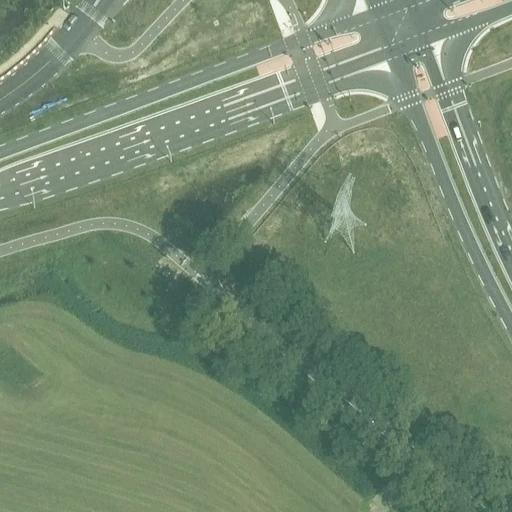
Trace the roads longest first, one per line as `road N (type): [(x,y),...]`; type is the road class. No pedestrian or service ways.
road 1 (primary): [(0,192),(392,53)]
road 2 (primary): [(378,13),(0,154)]
road 3 (primary): [(392,53),(511,326)]
road 4 (primary): [(511,268),(421,41)]
